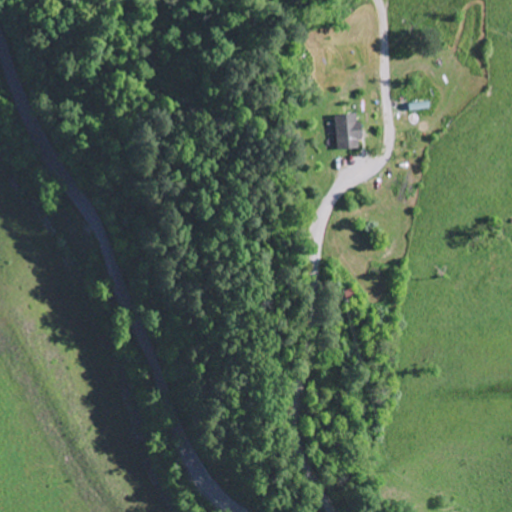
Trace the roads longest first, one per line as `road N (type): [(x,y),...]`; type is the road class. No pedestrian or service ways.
road 1 (residential): [(333,511),(303,461),(294,422),(314,327),(319,217),(387,143),(374,0)]
road 2 (residential): [(0,37),(35,125),(93,216),(195,461),(243,511)]
